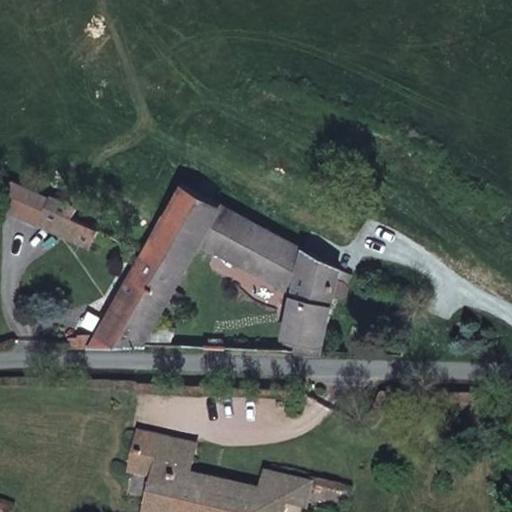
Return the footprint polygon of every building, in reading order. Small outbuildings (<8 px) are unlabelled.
[(4,207),(42,224),(55,197),(53,196),(40,190),(14,179),(0,184),(0,187),(10,193),(4,207)] [(171,264),(169,269),(182,276),(201,242),(219,252),(241,214),(223,204),(187,185),(149,251),(171,264)] [(55,197),(42,224),(92,246),(100,229),(86,223),(73,217),(77,208),(55,197)] [(219,252),(298,293),(307,250),(241,214),(219,252)] [(286,351),(323,351),(335,296),(337,296),(342,298),(344,297),(345,296),(347,295),(348,293),(349,291),(349,288),(347,285),(347,284),(345,282),(340,280),(339,280),(342,268),(307,250),(298,293),(286,351)] [(70,347),(92,347),(143,344),(169,298),(174,290),(182,276),(169,269),(171,264),(149,251),(100,335),(97,333),(81,334),(79,336),(70,338),(70,347)] [(169,298),(178,304),(183,295),(174,290),(169,298)] [(191,474),(198,445),(142,431),(136,453),(160,458),(157,475),(147,511),(284,511),(287,502),(293,479),(268,473),(264,491),(221,481),(219,488),(206,485),(208,478),(191,474)] [(160,458),(136,453),(133,469),(157,475),(160,458)] [(219,488),(221,481),(208,478),(206,485),(219,488)] [(287,502),(307,506),(312,483),(293,479),(287,502)]
